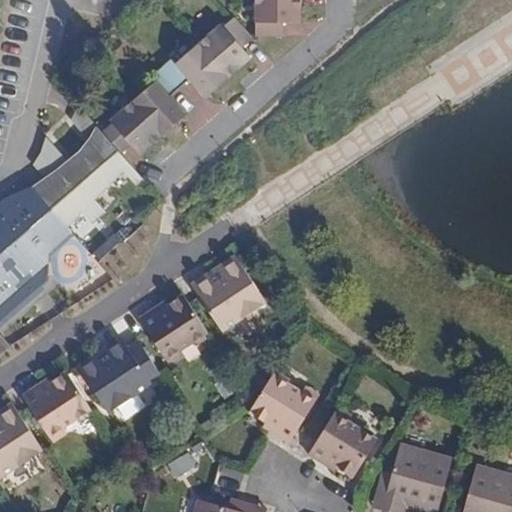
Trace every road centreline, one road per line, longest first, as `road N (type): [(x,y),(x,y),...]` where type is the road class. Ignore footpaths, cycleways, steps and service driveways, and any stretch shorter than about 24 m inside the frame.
road 1 (residential): [(0,376),(215,234)]
road 2 (residential): [(340,0),(339,32),(172,180)]
